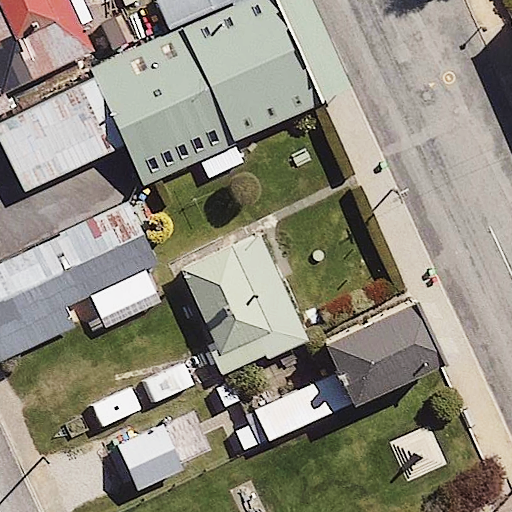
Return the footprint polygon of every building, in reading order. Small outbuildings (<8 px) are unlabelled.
[(150,28),(136,0),(0,0),(0,41),(24,90),(150,28)] [(326,99),(276,0),(228,0),(1,112),(34,177),(120,135),(145,187),(326,99)] [(160,0),(174,27),(228,0),(160,0)] [(179,262),(143,189),(0,258),(0,304),(18,341),(179,262)] [(264,229),(184,264),(218,344),(207,349),(220,377),(311,337),(264,229)] [(323,336),(350,397),(445,353),(417,292),(323,336)] [(351,407),(324,345),(227,390),(256,451),(351,407)] [(164,419),(112,446),(136,492),(187,466),(164,419)]
